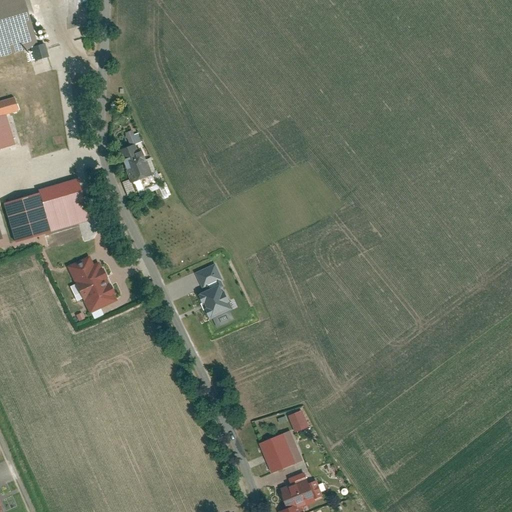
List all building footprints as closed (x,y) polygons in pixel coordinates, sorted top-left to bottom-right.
[(24,0),(0,0),(0,56),(38,45),(24,0)] [(53,40),(62,22),(57,19),(48,37),(53,40)] [(15,95),(0,99),(0,115),(7,114),(19,110),(15,95)] [(7,114),(0,115),(0,149),(17,144),(7,114)] [(139,133),(132,134),(132,130),(125,131),(127,144),(141,142),(139,133)] [(137,144),(121,150),(133,181),(153,173),(145,152),(144,152),(142,148),(139,149),(137,144)] [(153,173),(133,181),(136,191),(157,184),(153,173)] [(79,177),(41,188),(43,193),(52,226),(90,215),(79,177)] [(15,237),(52,226),(43,193),(6,204),(15,237)] [(91,255),(69,266),(91,312),(119,299),(100,260),(95,263),(91,255)] [(214,266),(199,274),(207,292),(200,295),(210,316),(228,307),(217,282),(220,280),(214,266)] [(304,411),(291,416),(297,430),(310,425),(304,411)] [(293,431),(262,443),(273,471),(304,459),(293,431)] [(293,484),(284,487),(291,507),(293,510),(305,506),(317,501),(316,498),(325,495),(318,478),(311,481),(308,472),(291,478),(293,484)]
